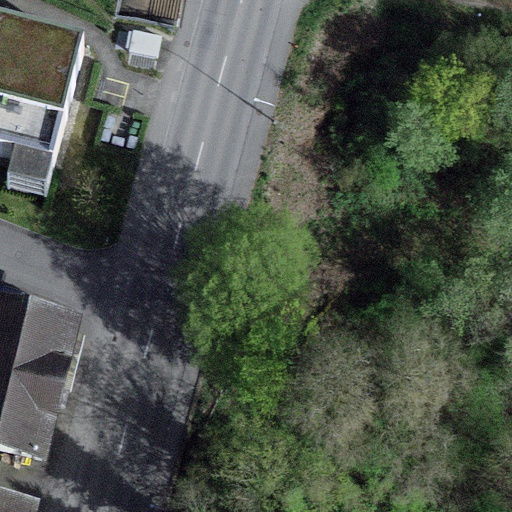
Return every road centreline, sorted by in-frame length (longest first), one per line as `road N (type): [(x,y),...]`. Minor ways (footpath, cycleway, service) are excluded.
road 1 (secondary): [(241,0),(154,320)]
road 2 (secondary): [(154,320),(102,511)]
road 3 (residential): [(154,320),(0,260)]
